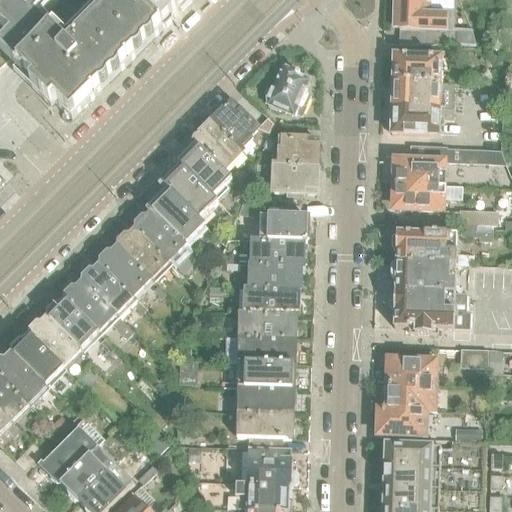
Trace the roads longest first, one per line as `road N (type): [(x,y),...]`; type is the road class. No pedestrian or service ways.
road 1 (residential): [(339,511),(357,56),(349,29),(321,0)]
road 2 (residential): [(0,297),(295,0)]
road 3 (residential): [(239,0),(0,237)]
road 4 (unknown): [(511,303),(472,333),(440,344),(345,346)]
